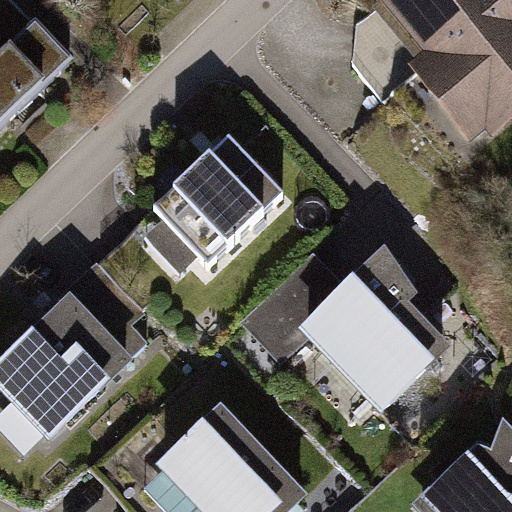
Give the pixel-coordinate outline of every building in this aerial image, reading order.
[(0,0),(0,129),(66,64),(3,0),(0,0)] [(511,125),(511,0),(375,0),(358,15),(354,66),(387,104),(425,71),(491,144),(511,125)] [(309,216),(230,139),(131,229),(206,307),(309,216)] [(454,371),(322,261),(242,342),(390,454),(454,371)] [(138,398),(70,327),(0,392),(0,429),(50,482),(138,398)] [(290,511),(227,443),(151,511),(290,511)] [(511,511),(511,495),(471,468),(441,511),(511,511)]
